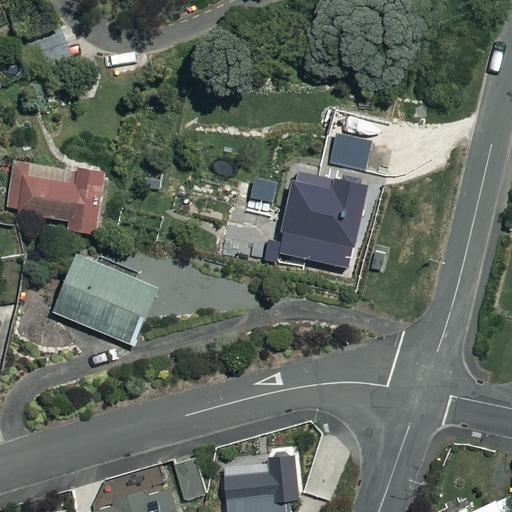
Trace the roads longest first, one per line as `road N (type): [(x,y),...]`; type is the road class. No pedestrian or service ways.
road 1 (residential): [(421,390),(367,382),(282,390),(0,468)]
road 2 (residential): [(421,390),(459,282),(511,59)]
road 3 (residential): [(61,0),(83,24),(123,41),(171,34),(252,0)]
road 4 (residential): [(379,511),(421,390)]
